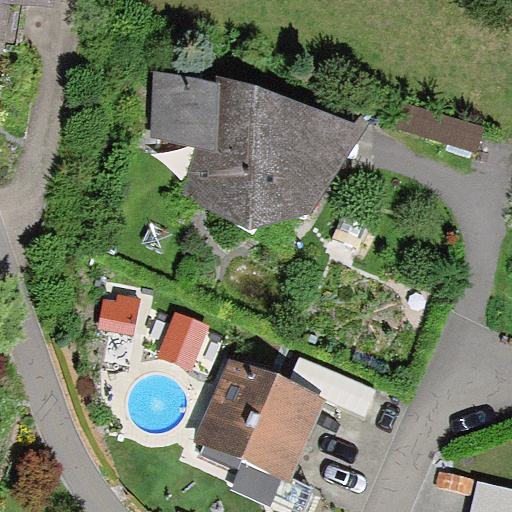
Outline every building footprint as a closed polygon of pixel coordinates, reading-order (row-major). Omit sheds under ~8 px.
[(0,0),(0,40),(10,42),(17,4),(51,10),(53,0),(0,0)] [(260,234),(304,218),(365,128),(229,96),(165,77),(167,142),(205,158),(197,206),(260,234)] [(205,368),(213,319),(175,313),(167,362),(205,368)] [(189,449),(289,489),(322,405),(222,365),(189,449)] [(511,511),(511,497),(478,489),(472,511),(511,511)]
